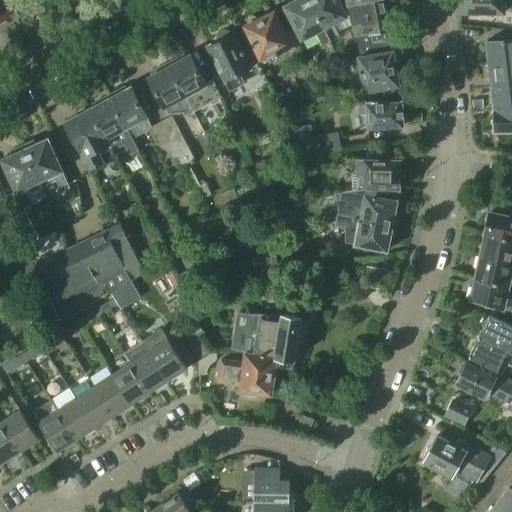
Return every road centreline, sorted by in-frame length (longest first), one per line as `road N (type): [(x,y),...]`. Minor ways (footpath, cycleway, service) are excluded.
road 1 (residential): [(355,464),(445,223),(454,164)]
road 2 (residential): [(76,511),(194,437),(253,433),(355,464)]
road 3 (residential): [(0,91),(172,0)]
road 4 (residential): [(454,164),(432,0)]
